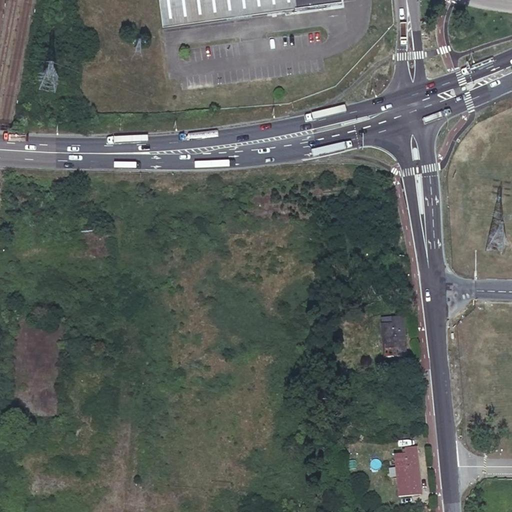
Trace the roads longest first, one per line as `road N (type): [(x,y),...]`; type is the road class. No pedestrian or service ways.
road 1 (primary): [(402,99),(165,152)]
road 2 (primary): [(165,152),(199,161),(279,151),(402,121)]
road 3 (tertiary): [(448,511),(432,275)]
road 4 (primary): [(0,151),(165,152)]
road 5 (tertiary): [(432,275),(423,115)]
road 6 (tertiary): [(402,121),(422,265),(432,275)]
